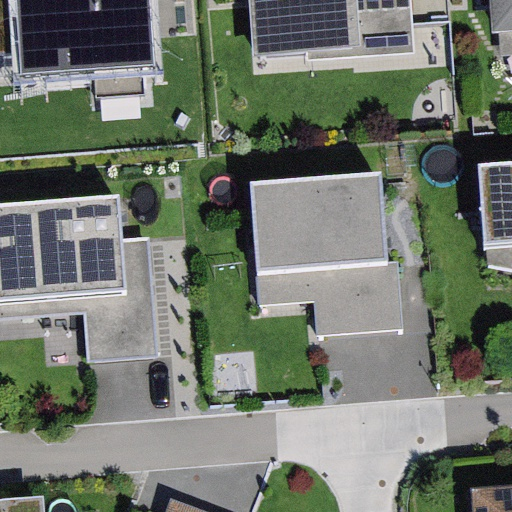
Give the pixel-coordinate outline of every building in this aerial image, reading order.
[(0,0),(0,49),(21,48),(23,71),(154,61),(149,0),(0,0)] [(410,0),(263,0),(269,72),(359,66),(357,36),(413,32),(410,0)] [(511,0),(480,0),(485,53),(511,51),(511,0)] [(511,161),(482,164),(488,237),(511,235),(511,161)] [(381,170),(252,180),(262,305),(311,301),(314,336),(393,330),(381,170)] [(119,198),(0,204),(0,313),(86,308),(89,365),(162,361),(156,240),(121,242),(119,198)] [(511,511),(511,497),(463,502),(463,511),(511,511)] [(212,511),(178,498),(172,511),(212,511)]
